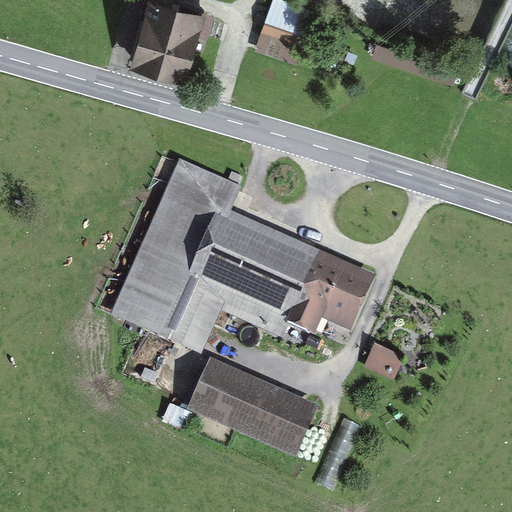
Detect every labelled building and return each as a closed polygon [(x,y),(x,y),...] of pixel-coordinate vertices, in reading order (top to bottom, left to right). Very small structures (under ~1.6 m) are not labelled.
[(311,12),(277,0),(260,49),(295,61),(311,12)] [(135,68),(182,81),(198,23),(151,10),(135,68)] [(373,57),(453,84),(457,72),(377,45),(373,57)] [(121,311),(195,342),(217,291),(315,332),(323,313),(351,325),(371,276),(223,214),(233,191),(181,169),(121,311)] [(366,368),(397,383),(406,363),(376,348),(366,368)] [(191,411),(304,460),(323,414),(210,366),(191,411)]
